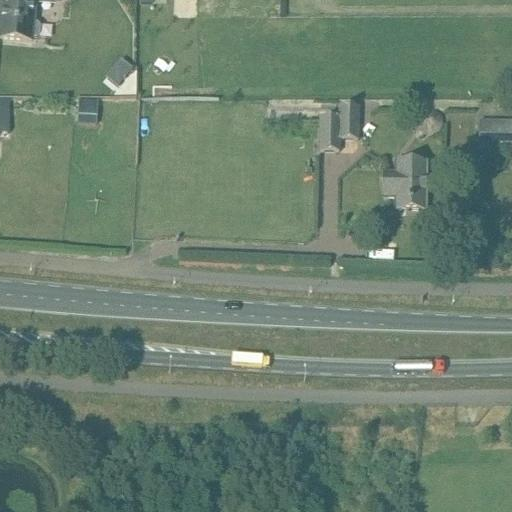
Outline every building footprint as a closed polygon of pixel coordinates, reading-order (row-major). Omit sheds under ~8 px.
[(31,44),(31,40),(36,41),(40,37),(40,28),(37,24),(33,24),(35,2),(46,3),(49,0),(1,0),(0,18),(0,40),(18,43),(31,44)] [(146,27),(146,39),(156,39),(156,27),(146,27)] [(99,102),(79,101),(77,122),(97,124),(99,102)] [(0,134),(10,135),(9,102),(0,102),(0,134)] [(319,122),(318,154),(338,154),(339,142),(358,143),(358,111),(338,110),(338,122),(319,122)] [(511,123),(478,123),(478,145),(511,145),(511,123)] [(423,213),(424,193),(424,166),(396,166),(396,178),(383,178),(383,200),(396,200),(396,213),(423,213)]
